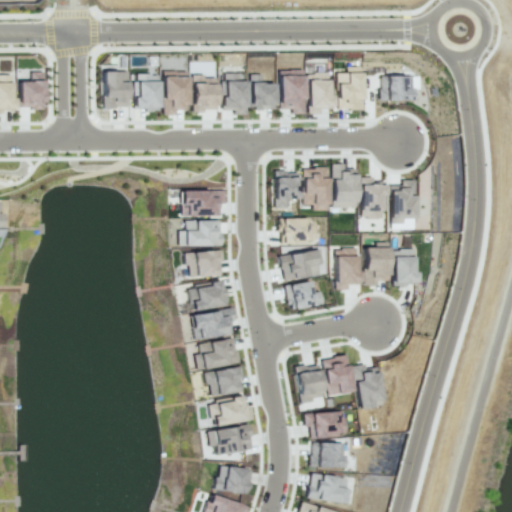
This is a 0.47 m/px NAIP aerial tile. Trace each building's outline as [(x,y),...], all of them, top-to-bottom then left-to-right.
[(333,73),(344,73),(344,67),(358,67),(357,110),(344,110),(344,108),(333,108),(333,73)] [(275,69),(275,108),(287,108),(287,113),(300,113),(300,69),(275,69)] [(98,70),(125,70),(125,106),(111,106),(111,109),(98,109),(98,70)] [(171,109),(184,109),(183,70),(157,71),(159,115),(171,114),(171,109)] [(26,72),(26,80),(14,80),(15,107),(28,106),(28,109),(39,108),(39,72),(26,72)] [(304,113),(316,113),(316,107),(327,107),(327,72),(303,72),(304,113)] [(155,109),(154,73),(130,74),(130,109),(155,109)] [(242,114),(242,73),(218,73),(218,96),(217,96),(217,109),(230,109),(230,114),(242,114)] [(258,74),(246,74),(245,108),(270,109),(271,83),(258,83),(258,74)] [(0,75),(6,75),(6,82),(11,82),(11,109),(0,109),(0,75)] [(378,75),(409,76),(409,87),(412,87),(412,101),(375,100),(375,88),(377,88),(378,75)] [(212,76),(188,76),(187,110),(211,111),(212,76)] [(327,207),(352,207),(352,168),(340,168),(340,163),(327,163),(327,207)] [(324,209),(323,167),(298,167),(299,204),(308,204),(308,210),(324,209)] [(269,169),(281,170),(281,177),(295,178),(294,199),(283,199),(283,209),(269,209),(269,169)] [(381,217),(380,180),(368,181),(368,177),(356,177),(356,218),(381,217)] [(397,179),(397,185),(384,185),(384,219),(387,219),(387,223),(398,223),(398,218),(412,218),(411,179),(397,179)] [(221,190),(221,203),(215,203),(215,215),(176,215),(176,190),(221,190)] [(303,218),(276,217),(276,242),(311,242),(311,224),(303,224),(303,218)] [(218,246),(218,231),(215,231),(215,220),(180,220),(180,229),(173,229),(173,246),(218,246)] [(359,247),(360,285),(373,285),(373,280),(385,280),(384,241),(371,242),(371,246),(359,247)] [(272,253),(274,268),(277,267),(278,279),(313,273),(312,264),(319,263),(316,247),(272,253)] [(330,289),(343,289),(343,284),(354,284),(355,248),(331,248),(330,289)] [(388,250),(395,250),(395,248),(410,248),(410,256),(414,255),(414,284),(389,285),(388,250)] [(185,276),(217,275),(216,250),(180,251),(180,265),(184,265),(185,276)] [(183,286),(187,310),(222,305),(217,280),(183,286)] [(318,304),(316,291),(307,292),(305,280),(280,284),(284,309),(318,304)] [(186,313),(189,338),(227,334),(225,320),(229,319),(228,308),(186,313)] [(235,361),(232,347),(229,347),(227,336),(192,343),(194,352),(187,353),(190,369),(235,361)] [(324,395),(349,390),(342,354),(317,358),(324,395)] [(295,400),(319,398),(315,363),(291,366),(295,400)] [(347,365),(361,363),(363,369),(372,367),(379,404),(355,408),(347,365)] [(199,371),(201,385),(204,385),(206,396),(239,390),(235,365),(199,371)] [(208,425),(248,419),(246,406),(240,407),(238,394),(226,396),(226,399),(204,402),(208,425)] [(340,411),(299,412),(299,425),(305,425),(305,437),(341,436),(340,411)] [(245,422),(248,437),(245,437),(247,448),(212,454),(210,445),(204,446),(201,430),(245,422)] [(341,443),(306,442),(305,466),(340,467),(341,443)] [(242,494),(246,469),(214,464),(210,489),(242,494)] [(300,497),(303,482),(306,483),(308,472),(342,478),(341,487),(347,488),(345,504),(300,497)] [(207,494),(245,507),(242,511),(197,511),(202,501),(204,502),(207,494)] [(294,511),(296,511),(336,511),(296,503),(294,511)]
